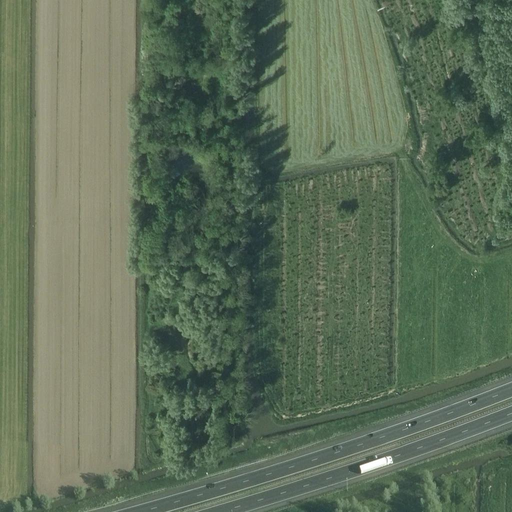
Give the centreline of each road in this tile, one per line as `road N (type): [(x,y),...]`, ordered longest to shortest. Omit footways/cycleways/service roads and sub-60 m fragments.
road 1 (motorway): [(511,388),(138,511)]
road 2 (motorway): [(218,511),(511,412)]
